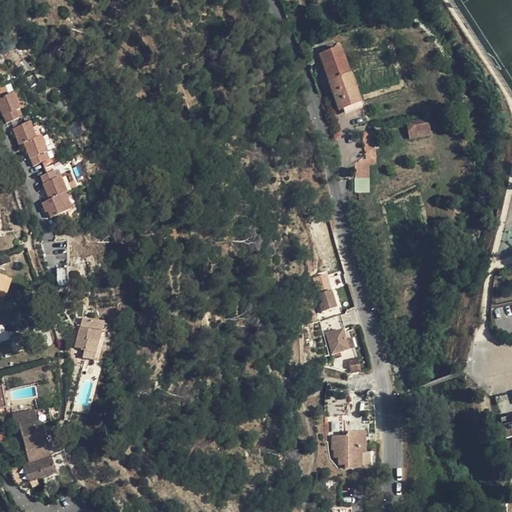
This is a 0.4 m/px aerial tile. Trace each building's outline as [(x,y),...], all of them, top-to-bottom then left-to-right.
[(311,46),(300,50),(302,55),(312,52),(311,46)] [(329,81),(328,82),(338,111),(360,103),(349,74),(348,74),(339,50),(320,57),(329,81)] [(21,111),(14,96),(0,101),(0,106),(7,125),(22,119),(19,112),(21,111)] [(414,133),(428,130),(426,119),(412,122),(414,133)] [(429,135),(428,130),(414,133),(412,122),(408,123),(411,138),(429,135)] [(25,144),(36,140),(30,124),(14,130),(19,146),(25,144)] [(362,132),(365,152),(374,151),(371,132),(362,132)] [(40,139),(36,140),(25,144),(34,167),(50,162),(47,154),(46,155),(40,139)] [(374,151),(365,152),(366,159),(374,158),(374,151)] [(41,179),(50,201),(63,196),(66,195),(61,180),(57,181),(54,174),(41,179)] [(369,192),(369,178),(355,178),(355,192),(369,192)] [(63,196),(50,201),(43,204),(46,214),(49,213),(52,220),(70,213),(63,196)] [(66,288),(66,270),(56,270),(57,289),(66,288)] [(0,272),(0,297),(12,293),(6,275),(1,277),(0,272)] [(336,310),(330,293),(318,297),(321,306),(319,307),(321,315),(336,310)] [(340,317),(328,321),(333,334),(342,331),(345,331),(340,317)] [(85,349),(84,351),(95,353),(103,324),(83,319),(75,347),(85,349)] [(333,334),(326,336),(333,356),(348,351),(345,341),(342,331),(333,334)] [(351,340),(345,341),(348,351),(354,349),(351,340)] [(349,360),(351,373),(361,372),(358,359),(349,360)] [(19,424),(28,463),(35,481),(56,473),(53,467),(41,425),(51,423),(49,413),(39,416),(38,411),(35,411),(34,410),(13,414),(14,425),(19,424)] [(511,414),(498,418),(500,425),(511,422),(511,414)] [(511,422),(500,425),(503,438),(511,437),(511,440),(511,422)] [(366,435),(349,436),(349,439),(336,440),(336,452),(338,452),(338,459),(342,459),(342,467),(348,467),(349,471),(363,470),(363,455),(367,455),(366,435)] [(38,487),(35,481),(28,463),(22,465),(22,466),(9,470),(13,483),(19,487),(25,485),(26,487),(30,486),(32,489),(38,487)] [(61,499),(49,505),(45,507),(48,511),(61,511),(68,508),(61,499)]
